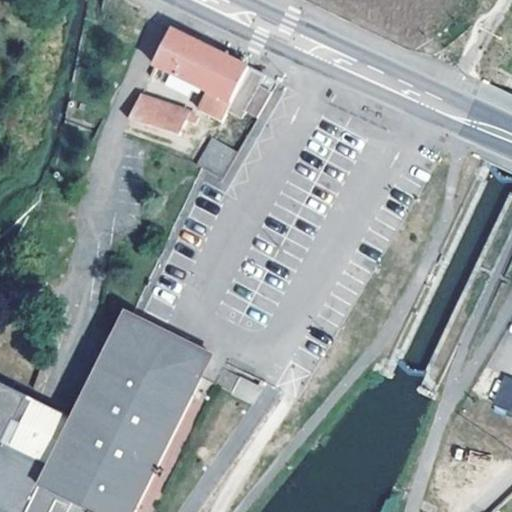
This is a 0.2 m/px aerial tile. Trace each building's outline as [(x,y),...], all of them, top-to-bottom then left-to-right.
[(259,86),(264,75),(242,64),(210,49),(184,36),(171,30),(149,76),(160,81),(165,72),(209,93),(200,111),(222,122),(231,105),(234,107),(233,109),(235,110),(233,115),(241,119),(244,113),(257,119),(272,93),(259,86)] [(186,113),(139,97),(130,120),(178,136),(186,113)] [(228,170),(237,154),(213,139),(202,158),(228,170)] [(113,258),(110,276),(121,278),(124,260),(113,258)] [(136,511),(211,354),(125,311),(76,418),(42,487),(91,511),(136,511)] [(511,377),(510,377),(497,404),(511,410),(511,377)] [(258,387),(239,378),(232,393),(250,403),(258,387)] [(0,511),(91,511),(42,487),(76,418),(0,380),(0,511)]
